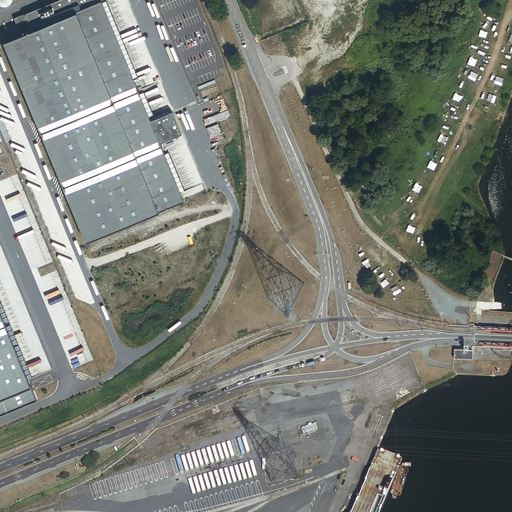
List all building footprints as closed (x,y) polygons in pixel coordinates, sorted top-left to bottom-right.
[(94,0),(63,0),(15,20),(22,36),(96,4),(94,0)] [(291,0),(268,0),(276,19),(296,12),(291,0)] [(3,45),(82,239),(182,199),(158,141),(180,133),(170,108),(148,117),(101,2),(96,4),(22,36),(3,45)] [(0,402),(33,390),(0,307),(0,402)] [(454,349),(453,359),(470,359),(471,349),(454,349)] [(0,417),(38,403),(33,390),(0,402),(0,417)]
